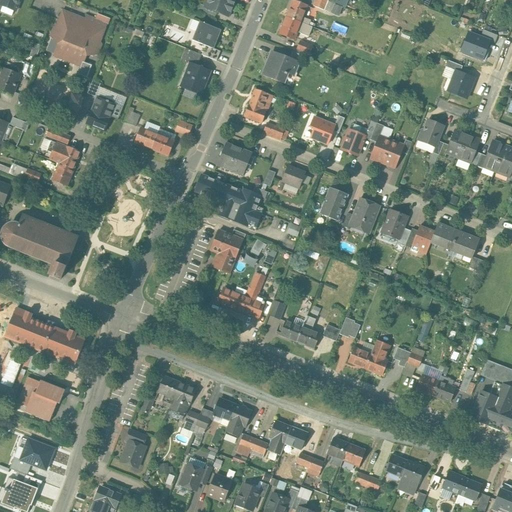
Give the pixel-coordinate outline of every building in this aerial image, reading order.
[(20,0),(0,0),(0,1),(0,5),(3,6),(16,11),(20,0)] [(233,6),(218,0),(208,0),(206,6),(205,8),(216,12),(227,16),(230,11),(231,11),(233,6)] [(327,1),(325,0),(315,0),(313,6),(324,10),(327,1)] [(308,6),(294,1),(288,17),(302,23),(308,6)] [(330,2),(327,1),(324,10),(330,13),(334,3),(330,2)] [(216,12),(205,8),(206,6),(200,4),(197,11),(214,18),(216,12)] [(81,18),(64,11),(53,39),(60,41),(54,55),(81,65),(78,75),(87,78),(92,65),(83,62),(87,52),(94,55),(106,24),(108,25),(110,19),(97,14),(95,19),(87,16),(85,21),(81,19),(81,18)] [(302,23),(288,17),(281,34),(295,40),(298,33),(310,37),(314,27),(302,23)] [(457,28),(458,20),(446,18),(445,26),(457,28)] [(221,30),(200,22),(192,41),(209,47),(214,49),(221,30)] [(499,36),(484,30),(481,38),(491,42),(496,44),(499,36)] [(481,38),(469,33),(463,49),(475,54),(474,57),(483,60),(491,42),(481,38)] [(312,47),(299,42),(296,50),(309,55),(312,47)] [(41,46),(35,43),(29,56),(36,59),(41,46)] [(214,49),(209,47),(207,53),(203,52),(202,55),(216,61),(220,51),(214,49)] [(202,55),(190,50),(186,62),(190,64),(191,63),(198,66),(202,55)] [(289,59),(273,52),(264,77),(282,84),(285,75),(287,76),(287,74),(294,76),(299,63),(289,59)] [(305,57),(292,52),(289,59),(299,63),(302,64),(305,57)] [(460,65),(449,61),(447,68),(457,72),(457,71),(458,71),(460,65)] [(198,66),(191,63),(190,64),(182,87),(202,94),(211,71),(198,66)] [(21,76),(5,69),(0,80),(0,89),(14,95),(21,76)] [(458,71),(457,71),(457,72),(453,81),(456,82),(451,94),(468,101),(477,79),(458,71)] [(101,84),(93,81),(88,93),(96,96),(100,88),(101,84)] [(99,98),(122,107),(126,98),(100,88),(96,96),(99,98)] [(267,94),(254,89),(244,116),(245,117),(244,119),(247,120),(248,117),(260,122),(264,111),(266,111),(268,107),(263,105),(267,94)] [(122,107),(99,98),(88,124),(105,131),(111,117),(118,120),(123,108),(122,107)] [(74,112),(60,106),(58,113),(71,118),(74,112)] [(140,115),(128,111),(124,122),(136,126),(140,115)] [(335,126),(314,117),(310,127),(315,129),(311,138),(328,145),(335,126)] [(24,122),(13,118),(10,124),(21,129),(24,122)] [(50,128),(28,119),(20,138),(23,139),(26,132),(37,136),(39,133),(46,136),(49,129),(50,128)] [(444,126),(428,120),(423,132),(420,133),(417,140),(435,147),(438,141),(444,126)] [(371,121),(365,136),(365,138),(370,140),(377,123),(371,121)] [(193,127),(180,122),(176,131),(189,136),(193,127)] [(384,126),(377,123),(370,140),(377,143),(379,136),(380,136),(384,126)] [(287,132),(266,124),(262,133),(279,140),(280,138),(284,140),(287,132)] [(157,135),(141,128),(135,143),(152,149),(157,135)] [(49,129),(46,136),(67,144),(70,137),(49,129)] [(365,136),(349,129),(346,137),(343,138),(344,141),(341,150),(357,156),(365,138),(365,136)] [(467,135),(455,130),(449,145),(446,153),(458,158),(467,135)] [(175,142),(157,135),(152,149),(169,156),(175,142)] [(480,140),(467,135),(458,158),(471,163),(475,152),(480,140)] [(377,143),(370,158),(382,163),(391,141),(380,136),(379,136),(377,143)] [(412,143),(405,140),(403,146),(404,146),(401,152),(407,155),(412,143)] [(403,146),(391,141),(382,163),(395,168),(401,152),(404,146),(403,146)] [(438,141),(435,147),(433,153),(438,155),(443,143),(438,141)] [(486,156),(482,166),(483,167),(494,171),(504,146),(492,141),(486,156)] [(81,152),(66,147),(56,143),(49,160),(74,170),(81,152)] [(449,145),(443,143),(438,155),(444,158),(446,153),(449,145)] [(252,154),(226,144),(217,166),(243,177),(252,154)] [(511,149),(504,146),(494,171),(509,177),(511,170),(511,149)] [(475,152),(471,163),(470,164),(476,166),(481,154),(475,152)] [(481,154),(476,166),(482,169),(483,167),(482,166),(486,156),(481,154)] [(74,170),(59,164),(52,181),(67,186),(74,170)] [(305,173),(288,166),(281,182),(299,189),(305,173)] [(41,175),(27,170),(24,176),(38,182),(41,175)] [(269,170),(263,184),(267,185),(270,187),(275,173),(269,170)] [(254,215),(262,197),(243,189),(242,192),(232,188),(232,186),(201,174),(194,191),(223,202),(217,216),(245,227),(246,223),(256,227),(260,217),(254,215)] [(0,205),(2,206),(10,187),(0,182),(0,205)] [(339,191),(330,188),(319,214),(328,218),(338,221),(348,195),(339,191)] [(379,206),(361,199),(354,216),(350,225),(351,225),(369,232),(379,206)] [(407,217),(390,211),(382,233),(398,239),(403,228),(407,217)] [(354,216),(348,213),(342,226),(349,229),(351,225),(350,225),(354,216)] [(78,238),(23,216),(19,225),(15,224),(11,224),(7,226),(4,229),(2,233),(2,237),(4,241),(5,243),(7,244),(8,245),(18,249),(18,250),(54,264),(50,276),(60,280),(64,268),(66,269),(78,238)] [(297,237),(301,226),(291,223),(287,233),(297,237)] [(479,240),(438,224),(434,232),(430,242),(431,243),(472,259),(473,257),(479,240)] [(434,232),(420,226),(418,231),(411,249),(413,245),(419,248),(418,251),(426,255),(431,243),(430,242),(434,232)] [(403,228),(398,239),(396,243),(405,246),(411,231),(403,228)] [(411,231),(405,246),(411,249),(418,231),(412,229),(411,231)] [(246,235),(234,230),(231,236),(243,240),(243,241),(246,235)] [(231,236),(218,231),(211,250),(218,253),(215,260),(214,259),(212,266),(212,267),(229,274),(234,260),(235,260),(243,241),(243,240),(231,236)] [(419,248),(413,245),(411,249),(410,251),(417,254),(418,251),(419,248)] [(272,263),(277,251),(269,248),(265,261),(272,263)] [(254,265),(257,258),(245,253),(242,260),(254,265)] [(484,261),(473,257),(472,259),(468,268),(479,272),(484,261)] [(268,269),(260,266),(256,274),(265,277),(268,269)] [(263,281),(255,278),(250,289),(260,293),(264,294),(266,289),(261,287),(263,281)] [(272,287),(268,297),(273,299),(277,289),(272,287)] [(246,297),(224,289),(218,303),(245,313),(250,299),(257,302),(260,293),(250,289),(249,288),(246,297)] [(257,302),(250,299),(245,313),(258,318),(263,304),(257,302)] [(0,335),(4,337),(16,308),(0,301),(0,335)] [(285,306),(273,301),(268,314),(280,319),(285,306)] [(33,314),(16,308),(4,337),(75,365),(85,340),(76,336),(77,333),(70,330),(69,333),(50,326),(31,318),(33,314)] [(316,320),(307,316),(305,321),(302,327),(296,342),(314,348),(319,335),(311,331),(316,320)] [(305,321),(296,318),(293,324),(302,327),(305,321)] [(355,321),(346,318),(339,334),(348,338),(349,336),(355,338),(360,325),(354,323),(355,321)] [(293,324),(285,321),(279,335),(296,342),(302,327),(293,324)] [(341,330),(327,325),(322,336),(336,342),(341,330)] [(376,341),(371,354),(365,369),(382,376),(388,361),(384,359),(389,346),(376,341)] [(413,347),(411,353),(423,358),(425,352),(413,347)] [(371,354),(354,348),(348,362),(365,369),(371,354)] [(410,353),(397,348),(393,359),(400,361),(398,365),(405,368),(410,353)] [(423,358),(411,353),(407,363),(419,367),(423,358)] [(501,366),(487,360),(482,373),(495,378),(496,379),(501,366)] [(422,375),(439,382),(443,372),(426,365),(422,375)] [(511,370),(501,366),(496,379),(495,378),(493,381),(511,388),(511,370)] [(467,369),(459,389),(472,395),(476,384),(470,382),(474,371),(467,369)] [(439,382),(422,375),(417,389),(433,395),(439,382)] [(180,383),(165,376),(158,393),(169,397),(167,401),(172,403),(180,383)] [(31,378),(27,377),(17,403),(27,407),(26,409),(25,412),(27,413),(50,422),(52,416),(55,408),(57,403),(59,404),(62,396),(63,394),(64,392),(65,390),(41,380),(40,382),(33,379),(32,379),(31,378)] [(511,399),(511,388),(493,381),(488,395),(480,392),(470,418),(508,433),(509,430),(511,431),(511,413),(507,412),(511,399)] [(455,389),(439,382),(433,395),(450,402),(455,389)] [(196,389),(180,383),(172,403),(170,409),(168,414),(172,415),(173,418),(177,419),(179,419),(182,420),(183,417),(184,417),(185,414),(185,415),(189,405),(190,405),(196,389)] [(148,395),(142,411),(143,411),(148,413),(155,397),(148,394),(148,395)] [(236,405),(220,399),(214,415),(229,421),(236,405)] [(252,411),(236,405),(229,421),(225,432),(239,437),(243,426),(246,427),(252,411)] [(199,416),(189,412),(185,421),(196,425),(199,416)] [(209,420),(199,416),(196,425),(205,429),(206,429),(209,420)] [(196,425),(185,421),(182,429),(193,433),(194,430),(196,425)] [(291,428),(276,422),(269,439),(273,440),(269,449),(281,454),(282,452),(285,443),(291,428)] [(205,429),(196,425),(194,430),(203,434),(205,429)] [(307,434),(291,428),(285,443),(301,449),(307,434)] [(146,436),(130,430),(126,440),(128,441),(129,440),(143,446),(146,436)] [(254,440),(243,435),(239,445),(243,447),(251,450),(254,440)] [(27,439),(22,437),(10,468),(26,475),(27,475),(31,465),(47,471),(55,449),(27,438),(27,439)] [(349,444),(333,438),(327,454),(332,456),(330,462),(340,467),(343,460),(349,444)] [(143,446),(129,440),(128,441),(120,462),(137,468),(145,447),(143,446)] [(269,445),(254,440),(251,450),(249,453),(249,454),(263,460),(269,445)] [(282,452),(298,458),(301,449),(285,443),(282,452)] [(365,450),(349,444),(343,460),(359,467),(365,450)] [(308,467),(312,458),(300,453),(296,463),(297,463),(304,466),(308,467)] [(407,462),(392,456),(386,471),(401,477),(407,462)] [(324,463),(312,458),(308,467),(320,472),(324,463)] [(424,468),(407,462),(401,477),(398,485),(414,491),(424,468)] [(302,472),(304,466),(297,463),(294,469),(302,472)] [(203,470),(188,464),(180,485),(196,491),(199,482),(204,470),(203,470)] [(211,468),(205,465),(203,470),(204,470),(199,482),(205,485),(211,468)] [(320,472),(308,467),(306,472),(318,476),(320,472)] [(465,478),(449,472),(443,488),(459,495),(465,478)] [(369,477),(358,473),(355,482),(365,486),(369,477)] [(43,481),(27,475),(26,475),(23,483),(9,478),(5,488),(2,487),(0,490),(0,503),(15,509),(15,508),(26,511),(28,511),(34,499),(35,499),(43,481)] [(232,481),(215,475),(207,495),(216,499),(220,497),(225,499),(232,481)] [(380,481),(369,477),(365,486),(377,490),(380,481)] [(481,485),(465,478),(459,495),(455,503),(463,506),(466,498),(475,501),(481,485)] [(269,485),(262,483),(259,490),(260,490),(258,496),(264,498),(269,485)] [(259,490),(244,484),(237,502),(243,504),(245,508),(252,511),(258,496),(260,490),(259,490)] [(511,511),(511,493),(509,493),(510,488),(502,485),(492,509),(499,511),(511,511)] [(301,486),(298,496),(309,500),(312,491),(301,486)] [(121,495),(101,487),(96,499),(92,509),(98,511),(106,511),(109,506),(113,507),(116,500),(118,501),(121,495)] [(299,492),(290,489),(286,499),(289,500),(287,507),(292,509),(297,497),(299,492)] [(426,495),(419,492),(414,505),(421,508),(426,495)] [(286,499),(273,493),(264,511),(284,511),(287,507),(289,500),(286,499)] [(484,511),(490,497),(482,494),(476,511),(479,511),(484,511)] [(297,497),(292,509),(298,511),(299,507),(304,509),(307,501),(297,497)] [(357,507),(348,503),(344,511),(355,511),(357,507)]
